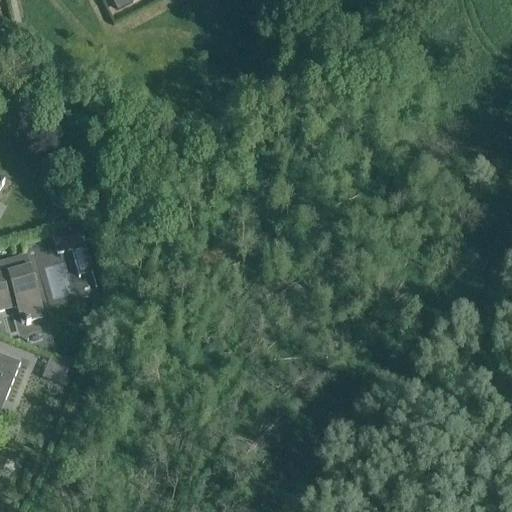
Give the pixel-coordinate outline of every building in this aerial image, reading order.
[(130,0),(123,0),(115,4),(118,11),(133,4),(130,0)] [(59,196),(53,206),(64,212),(70,202),(59,196)] [(80,229),(52,237),(57,255),(85,247),(80,229)] [(0,312),(17,308),(22,325),(26,324),(26,326),(31,325),(30,322),(43,319),(26,258),(21,259),(14,261),(0,264),(0,312)] [(0,398),(6,401),(21,365),(0,356),(0,398)]
